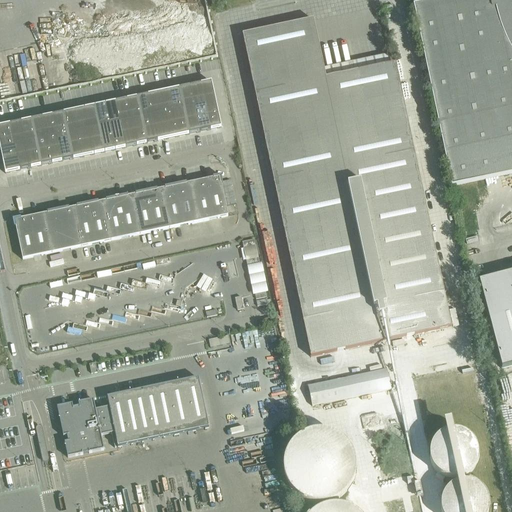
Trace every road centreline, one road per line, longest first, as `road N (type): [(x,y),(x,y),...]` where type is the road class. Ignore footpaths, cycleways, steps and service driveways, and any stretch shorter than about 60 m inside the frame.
road 1 (unclassified): [(4,286),(248,233),(230,150),(0,198)]
road 2 (unclassified): [(257,319),(24,372),(4,286)]
road 3 (unknown): [(202,357),(216,440),(62,474)]
road 4 (unknown): [(37,390),(202,357)]
road 5 (unknown): [(477,348),(511,510)]
